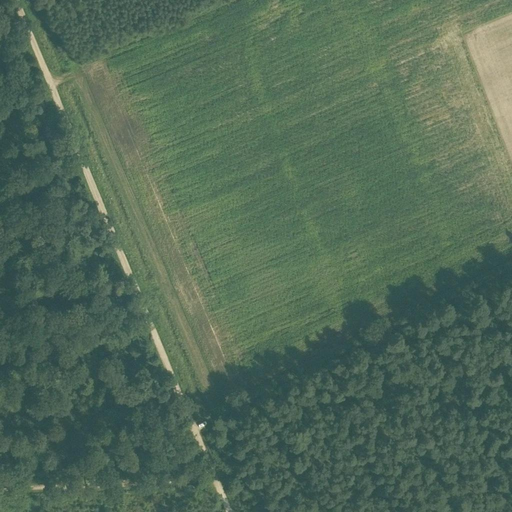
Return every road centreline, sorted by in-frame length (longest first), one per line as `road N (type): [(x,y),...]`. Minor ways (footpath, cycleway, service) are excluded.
road 1 (track): [(19,0),(227,482)]
road 2 (track): [(0,489),(227,482)]
